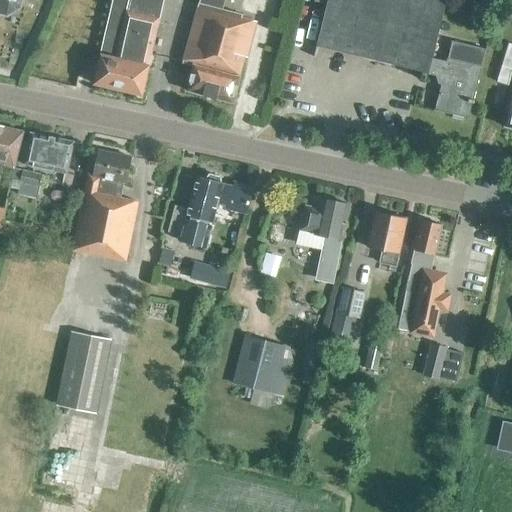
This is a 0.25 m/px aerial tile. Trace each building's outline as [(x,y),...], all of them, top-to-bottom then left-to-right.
[(0,0),(0,15),(8,17),(20,8),(21,0),(0,0)] [(142,96),(163,0),(113,0),(94,85),(142,96)] [(247,57),(256,22),(242,18),(242,16),(224,11),(226,0),(200,0),(183,63),(194,66),(187,90),(232,103),(244,56),(247,57)] [(446,64),(431,61),(445,0),(326,0),(315,47),(317,48),(317,47),(427,74),(427,75),(435,77),(437,85),(440,85),(434,111),(468,119),(485,50),(452,41),(446,64)] [(0,165),(14,169),(23,134),(0,127),(0,165)] [(67,175),(73,143),(31,135),(25,166),(67,175)] [(124,184),(129,158),(98,151),(93,176),(88,175),(72,251),(125,262),(137,202),(119,198),(123,183),(124,184)] [(41,175),(21,170),(20,174),(15,173),(11,189),(18,190),(16,196),(35,200),(41,175)] [(221,184),(220,179),(209,175),(205,181),(196,178),(186,214),(174,211),(167,233),(179,237),(178,241),(205,249),(218,204),(227,206),(226,209),(246,214),(252,191),(235,186),(234,190),(223,186),(223,185),(221,184)] [(332,285),(349,206),(322,201),(320,211),(306,208),(301,231),(298,230),(295,246),(322,251),(316,282),(332,285)] [(0,227),(8,229),(12,208),(0,205),(0,227)] [(394,272),(405,220),(375,213),(368,247),(382,250),(379,264),(391,266),(390,271),(394,272)] [(441,227),(421,223),(397,330),(432,338),(438,309),(446,311),(449,298),(441,296),(445,277),(430,273),(441,227)] [(268,251),(263,272),(279,276),(284,255),(268,251)] [(230,273),(193,263),(188,279),(199,282),(197,292),(221,299),(224,288),(226,288),(230,273)] [(359,319),(365,293),(341,288),(333,322),(355,326),(356,319),(359,319)] [(95,415),(111,340),(70,332),(55,407),(95,415)] [(284,398),(293,361),(287,360),(290,348),(244,336),(231,385),(245,389),(253,391),(284,398)] [(323,346),(308,343),(301,370),(304,371),(301,383),(310,385),(313,373),(316,374),(323,346)] [(438,380),(447,348),(430,344),(421,376),(438,380)] [(379,362),(382,347),(369,345),(365,359),(379,362)] [(511,453),(511,424),(502,422),(496,450),(511,453)]
